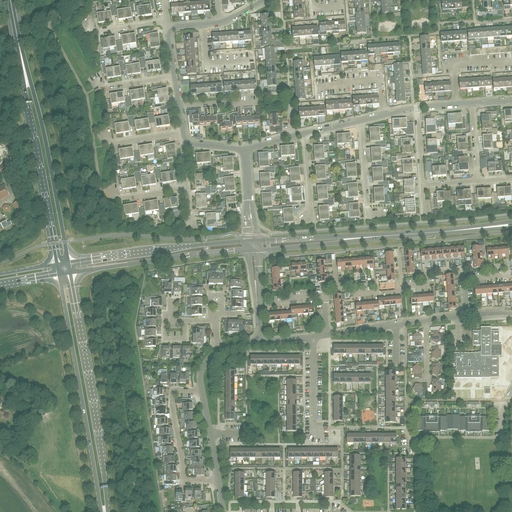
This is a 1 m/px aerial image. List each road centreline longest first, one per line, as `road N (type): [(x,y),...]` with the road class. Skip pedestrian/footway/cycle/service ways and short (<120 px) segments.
road 1 (primary): [(107,511),(70,272)]
road 2 (primary): [(59,274),(100,511)]
road 3 (primary): [(68,262),(18,41)]
road 4 (primary): [(18,41),(56,264)]
road 5 (tertiary): [(248,241),(68,262)]
road 6 (tertiary): [(70,272),(248,250)]
road 7 (residential): [(216,480),(182,474),(173,391),(200,391)]
road 8 (tertiary): [(380,236),(511,225)]
road 9 (tertiary): [(257,249),(380,236)]
road 10 (tertiary): [(380,236),(257,241)]
